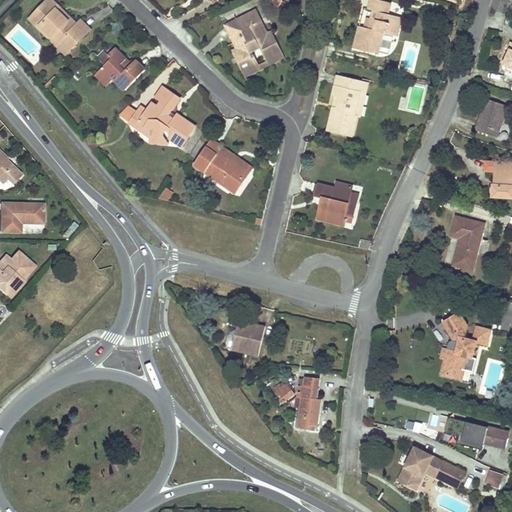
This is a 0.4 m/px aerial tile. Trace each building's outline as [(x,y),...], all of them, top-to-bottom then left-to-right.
[(80,21),(77,25),(74,28),(56,10),(59,7),(51,0),(48,0),(30,19),(48,37),(52,34),(70,51),(90,30),(80,21)] [(354,49),(377,55),(383,34),(396,37),(401,19),(387,16),(390,4),(375,0),(371,0),(368,12),(378,14),(376,20),(371,19),(369,29),(359,27),(354,49)] [(74,28),(77,25),(59,7),(56,10),(74,28)] [(246,37),(233,43),(237,50),(232,52),(237,63),(245,59),(246,62),(255,58),(252,52),(259,49),(266,63),(282,55),(271,33),(267,35),(263,37),(257,24),(261,23),(255,11),(236,20),(242,33),(244,32),(246,37)] [(10,16),(4,22),(10,27),(15,21),(10,16)] [(242,33),(236,20),(225,26),(231,38),(242,33)] [(263,37),(267,35),(261,23),(257,24),(263,37)] [(52,34),(48,37),(66,55),(70,51),(52,34)] [(110,55),(112,58),(106,65),(99,71),(110,83),(114,80),(125,91),(144,72),(135,62),(132,65),(129,68),(123,63),(126,60),(115,49),(110,55)] [(245,59),(237,63),(245,78),(284,59),(282,55),(266,63),(259,49),(252,52),(255,58),(246,62),(245,59)] [(112,58),(110,55),(108,53),(101,60),(106,65),(112,58)] [(129,68),(132,65),(126,60),(123,63),(129,68)] [(95,76),(106,87),(110,83),(99,71),(95,76)] [(337,109),(335,108),(333,108),(327,132),(352,138),(357,117),(355,116),(363,82),(338,77),(333,97),(335,98),(340,99),(337,109)] [(360,117),(368,84),(363,82),(355,116),(357,117),(360,117)] [(425,116),(432,89),(409,83),(406,97),(401,96),(398,109),(425,116)] [(163,87),(156,98),(158,100),(165,89),(163,87)] [(169,133),(169,135),(169,137),(182,147),(196,127),(177,115),(176,116),(175,119),(173,117),(172,119),(169,117),(171,112),(180,99),(165,89),(158,100),(161,102),(157,108),(152,104),(146,111),(141,107),(130,123),(143,132),(146,128),(151,132),(151,138),(150,143),(163,144),(165,133),(166,133),(168,132),(169,133)] [(508,107),(487,99),(482,112),(484,112),(481,124),(478,123),(476,130),(497,138),(508,107)] [(146,128),(143,132),(151,138),(151,132),(146,128)] [(88,147),(94,141),(90,137),(87,136),(83,140),(88,147)] [(212,140),(194,165),(204,173),(206,170),(222,182),(221,184),(235,195),(251,173),(219,151),(222,147),(212,140)] [(98,145),(94,141),(88,147),(94,153),(97,149),(98,147),(98,145)] [(251,173),(253,169),(222,147),(219,151),(251,173)] [(0,182),(2,185),(8,180),(13,185),(21,176),(7,161),(8,160),(0,151),(0,182)] [(511,164),(485,162),(484,171),(493,172),(493,182),(496,182),(496,186),(492,186),(491,198),(511,199),(511,164)] [(206,170),(204,173),(221,184),(222,182),(206,170)] [(351,224),(355,204),(347,202),(349,194),(351,187),(336,183),(334,189),(318,185),(315,197),(322,199),(325,200),(324,204),(321,203),(317,220),(343,226),(344,222),(351,224)] [(166,188),(161,196),(168,200),(173,192),(166,188)] [(347,202),(355,204),(357,196),(349,194),(347,202)] [(27,219),(27,221),(27,223),(44,224),(44,205),(3,204),(2,232),(21,233),(21,223),(21,219),(27,219)] [(476,263),(486,225),(458,217),(453,237),(461,239),(464,240),(463,244),(460,243),(456,258),(476,263)] [(358,249),(369,251),(371,242),(360,240),(358,249)] [(3,273),(1,272),(0,270),(0,287),(6,293),(14,285),(18,289),(24,282),(22,280),(34,267),(18,252),(11,260),(6,256),(0,263),(7,269),(3,273)] [(476,263),(456,258),(454,266),(474,271),(476,263)] [(6,293),(11,297),(18,289),(14,285),(6,293)] [(446,361),(442,375),(453,378),(454,371),(458,369),(464,371),(465,367),(468,357),(473,358),(477,342),(487,345),(491,331),(476,327),(473,340),(465,338),(468,327),(459,313),(444,322),(454,340),(460,341),(457,352),(449,350),(446,361)] [(238,322),(232,351),(259,357),(265,328),(257,326),(256,329),(250,328),(251,325),(238,322)] [(446,361),(449,350),(443,348),(440,360),(446,361)] [(453,378),(462,380),(464,371),(458,369),(454,371),(453,378)] [(299,421),(298,425),(298,428),(298,429),(308,430),(308,426),(317,427),(321,400),(316,399),(319,379),(305,377),(304,380),(301,380),(300,386),(299,386),(297,397),(302,398),(299,421)] [(276,393),(280,397),(283,402),(294,394),(287,384),(276,393)] [(506,448),(510,432),(488,426),(448,417),(444,432),(459,436),(458,440),(462,441),(461,444),(482,450),(484,443),(506,448)] [(416,490),(421,481),(425,472),(434,477),(442,461),(415,448),(399,481),(416,490)] [(449,465),(442,461),(434,477),(442,481),(449,465)] [(442,481),(446,483),(451,485),(459,469),(449,465),(442,481)] [(465,473),(459,469),(451,485),(458,489),(465,473)] [(499,488),(503,474),(489,470),(486,485),(499,488)]
